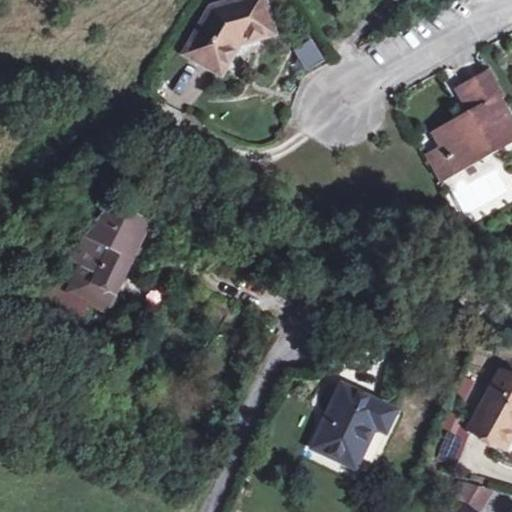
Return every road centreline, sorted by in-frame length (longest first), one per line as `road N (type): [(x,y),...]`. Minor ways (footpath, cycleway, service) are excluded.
road 1 (unclassified): [(511,283),(393,291),(313,318),(248,402),(198,511)]
road 2 (residential): [(346,97),(511,7)]
